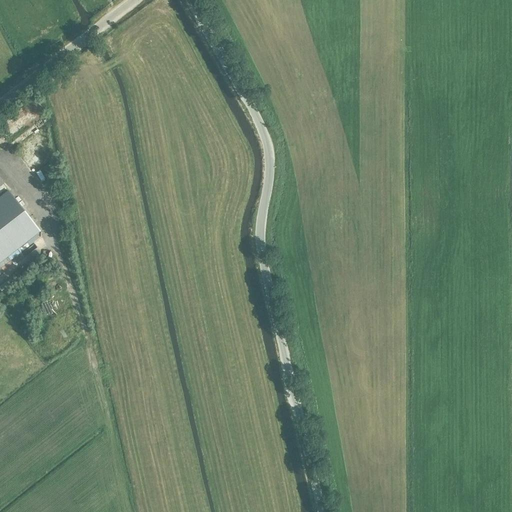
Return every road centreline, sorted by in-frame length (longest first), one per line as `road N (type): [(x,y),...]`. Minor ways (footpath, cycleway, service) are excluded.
road 1 (unclassified): [(321,511),(263,266),(259,238),(271,166),(265,138),(190,0)]
road 2 (unclassified): [(0,105),(135,0)]
road 3 (track): [(192,137),(154,63),(103,24)]
